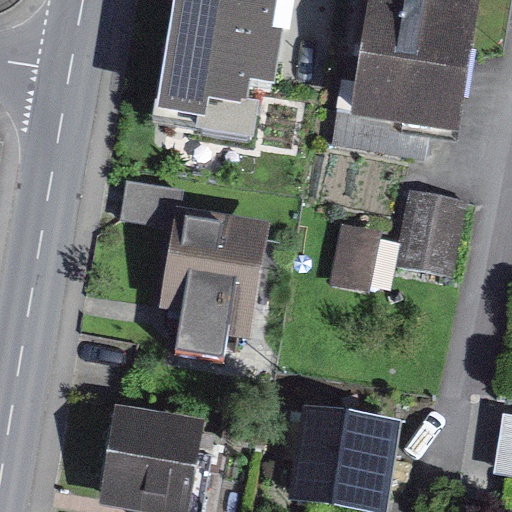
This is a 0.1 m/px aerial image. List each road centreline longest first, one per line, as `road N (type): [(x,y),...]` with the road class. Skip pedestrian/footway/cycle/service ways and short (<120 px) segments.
road 1 (primary): [(69,71),(0,477)]
road 2 (residential): [(511,125),(448,477)]
